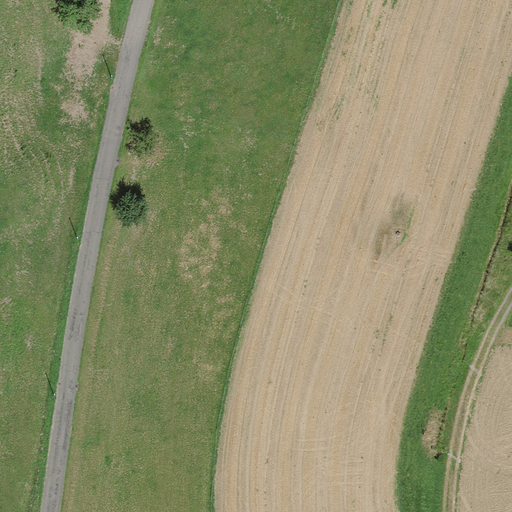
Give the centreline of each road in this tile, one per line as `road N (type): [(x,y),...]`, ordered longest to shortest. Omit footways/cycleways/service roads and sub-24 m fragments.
road 1 (residential): [(147,0),(109,141),(49,511)]
road 2 (track): [(511,287),(460,401),(448,511)]
